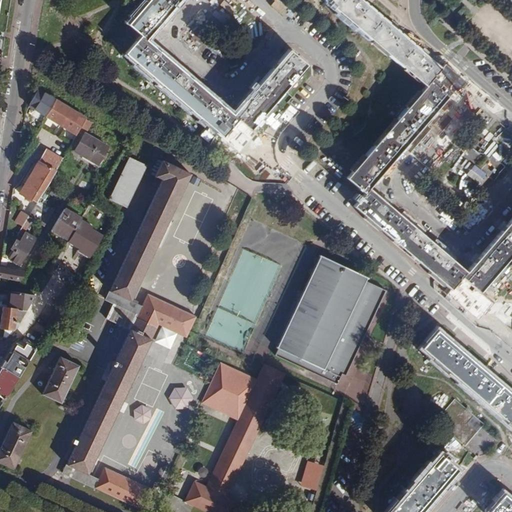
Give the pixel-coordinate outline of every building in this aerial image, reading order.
[(288,49),(276,63),(272,69),(248,96),(243,101),(232,114),(224,107),(220,103),(192,79),(187,75),(160,51),(155,47),(146,39),(158,25),(162,19),(179,0),(148,0),(128,24),(140,35),(125,53),(222,137),(237,119),(250,130),(306,65),(288,49)] [(427,56),(421,51),(405,37),(394,28),(389,24),(362,1),(361,0),(329,0),(327,3),(425,86),(346,178),(364,194),(358,200),(353,206),(450,290),(461,277),(479,292),(511,254),(511,217),(505,226),(500,231),(477,258),(472,263),(466,271),(453,260),(447,255),(420,231),(414,227),(388,204),(383,199),(369,187),(375,180),(379,175),(403,148),(408,143),(431,115),(436,110),(447,96),(430,81),(441,68),(427,56)] [(46,116),(55,100),(39,90),(29,106),(46,116)] [(87,119),(55,100),(46,116),(77,134),(87,119)] [(97,164),(107,147),(85,134),(75,151),(97,164)] [(169,146),(162,161),(154,176),(162,180),(106,299),(113,303),(107,318),(130,330),(63,473),(145,511),(153,511),(162,491),(201,402),(210,384),(220,363),(227,349),(191,333),(252,197),(239,189),(226,181),(223,179),(169,146)] [(50,151),(46,149),(20,193),(31,200),(32,198),(38,201),(44,191),(63,158),(50,151)] [(144,164),(129,158),(109,199),(125,207),(144,164)] [(38,201),(29,217),(40,224),(50,208),(38,201)] [(64,208),(51,230),(68,240),(81,219),(64,208)] [(19,225),(27,215),(20,210),(13,220),(19,225)] [(34,239),(25,234),(20,242),(17,240),(12,248),(15,251),(10,259),(19,264),(34,239)] [(367,282),(369,278),(320,255),(277,348),(279,349),(276,356),(337,385),(342,374),(346,376),(386,291),(367,282)] [(0,276),(21,281),(26,272),(0,267),(0,266),(0,276)] [(0,321),(0,327),(14,329),(21,317),(25,310),(35,295),(11,291),(9,308),(2,307),(0,321)] [(456,346),(451,342),(437,329),(421,348),(511,425),(511,393),(488,374),(483,369),(456,346)] [(0,365),(2,367),(18,377),(35,349),(19,340),(12,345),(13,348),(6,360),(1,358),(0,359),(0,365)] [(264,364),(227,349),(201,402),(162,491),(184,501),(207,511),(309,511),(316,490),(323,467),(343,399),(284,373),(264,364)] [(78,365),(60,357),(42,394),(61,403),(78,365)] [(0,394),(6,398),(18,377),(2,367),(0,371),(0,394)] [(465,409),(454,399),(436,421),(464,446),(483,424),(471,413),(473,411),(467,406),(465,409)] [(31,431),(13,422),(0,449),(0,461),(14,468),(31,431)] [(420,511),(442,488),(446,482),(458,469),(440,453),(389,511),(420,511)] [(511,511),(511,500),(503,494),(487,511),(511,511)]
